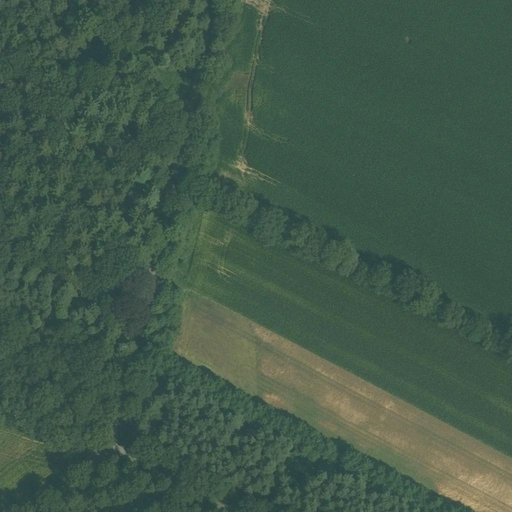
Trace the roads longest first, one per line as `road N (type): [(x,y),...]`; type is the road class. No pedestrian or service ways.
road 1 (unclassified): [(231,0),(193,168),(110,444)]
road 2 (unclassified): [(110,444),(231,511)]
